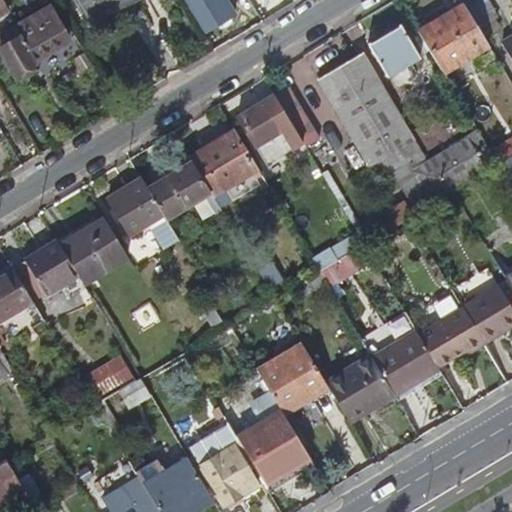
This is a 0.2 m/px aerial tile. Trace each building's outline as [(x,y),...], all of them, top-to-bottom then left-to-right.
[(0,0),(0,16),(9,11),(2,0),(0,0)] [(80,0),(92,19),(123,0),(80,0)] [(186,0),(197,17),(207,11),(201,0),(186,0)] [(201,0),(207,11),(217,27),(231,18),(228,12),(233,9),(227,0),(201,0)] [(487,0),(472,0),(465,4),(479,27),(497,16),(487,0)] [(243,23),(257,15),(248,1),(234,9),(243,23)] [(465,4),(420,31),(443,70),(488,42),(479,27),(465,4)] [(68,39),(49,8),(0,36),(0,57),(12,78),(37,63),(35,59),(68,39)] [(421,59),(400,24),(369,43),(390,78),(421,59)] [(511,37),(502,43),(511,60),(511,37)] [(359,52),(346,60),(398,146),(411,138),(359,52)] [(398,146),(346,60),(317,77),(368,164),(371,162),(398,146)] [(289,86),(276,94),(293,123),(304,141),(307,146),(319,138),(289,86)] [(304,141),(293,123),(282,130),(265,102),(238,118),(265,163),(304,141)] [(236,130),(191,157),(193,160),(212,191),(213,194),(227,186),(255,169),(258,166),(236,130)] [(490,169),(469,133),(425,160),(411,138),(398,146),(433,203),(455,190),(490,169)] [(499,163),(511,155),(511,135),(490,148),(499,163)] [(433,203),(398,146),(371,162),(380,177),(393,169),(413,202),(416,200),(422,210),(433,203)] [(511,155),(499,163),(504,172),(511,167),(511,155)] [(212,191),(193,160),(163,179),(164,181),(151,190),(165,214),(167,218),(194,202),(207,194),(212,191)] [(262,180),(255,169),(227,186),(234,198),(262,180)] [(151,190),(143,178),(109,199),(130,235),(150,223),(165,214),(151,190)] [(216,209),(207,194),(194,202),(205,217),(216,209)] [(406,202),(357,231),(365,244),(408,218),(422,210),(416,200),(413,202),(408,205),(406,202)] [(125,253),(101,212),(58,238),(79,273),(82,278),(125,253)] [(167,218),(165,214),(150,223),(165,247),(179,238),(167,218)] [(365,244),(357,231),(338,243),(345,256),(365,244)] [(79,273),(58,238),(27,257),(23,260),(43,295),(47,292),(79,273)] [(327,249),(334,262),(345,256),(338,243),(327,249)] [(13,265),(0,272),(0,337),(42,313),(13,265)] [(327,280),(321,271),(306,279),(312,290),(327,280)] [(463,310),(485,346),(511,330),(511,285),(510,282),(495,291),(463,310)] [(213,325),(223,319),(214,304),(204,310),(213,325)] [(420,336),(440,369),(463,355),(465,357),(485,346),(463,310),(420,336)] [(372,357),(395,395),(440,369),(420,336),(417,331),(372,357)] [(303,411),(333,393),(327,383),(303,344),(259,370),(281,408),(296,399),(303,411)] [(133,372),(122,354),(87,374),(98,393),(133,372)] [(11,372),(0,356),(0,378),(0,379),(11,372)] [(333,393),(350,422),(395,395),(372,357),(327,383),(333,393)] [(228,423),(235,435),(281,409),(281,408),(259,370),(256,367),(246,373),(248,377),(212,397),(217,405),(223,415),(228,423)] [(151,394),(141,378),(124,389),(134,404),(151,394)] [(107,399),(97,404),(112,431),(123,424),(107,399)] [(219,418),(223,415),(217,405),(212,408),(219,418)] [(249,458),(263,481),(309,454),(281,409),(235,435),(249,458)] [(235,435),(228,423),(190,446),(224,504),(259,484),(244,461),(249,458),(235,435)] [(148,460),(134,467),(152,498),(160,511),(194,511),(214,500),(187,454),(166,466),(155,472),(149,462),(148,460)] [(263,481),(268,491),(314,463),(309,454),(263,481)] [(159,456),(149,462),(155,472),(166,466),(159,456)] [(0,487),(16,478),(5,458),(0,460),(0,487)] [(95,472),(90,463),(80,469),(86,478),(95,472)] [(127,496),(114,472),(88,487),(102,511),(127,496)] [(0,487),(0,503),(24,490),(16,478),(0,487)] [(39,488),(31,494),(37,503),(43,499),(39,493),(42,491),(39,488)] [(160,511),(152,498),(127,511),(160,511)]
